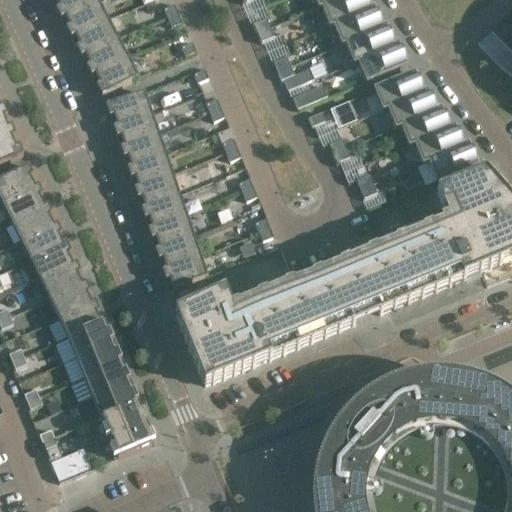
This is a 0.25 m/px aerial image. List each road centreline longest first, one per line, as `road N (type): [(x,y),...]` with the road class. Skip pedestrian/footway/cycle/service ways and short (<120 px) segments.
road 1 (residential): [(193,437),(4,0)]
road 2 (residential): [(511,303),(193,437)]
road 3 (residential): [(511,154),(402,0)]
